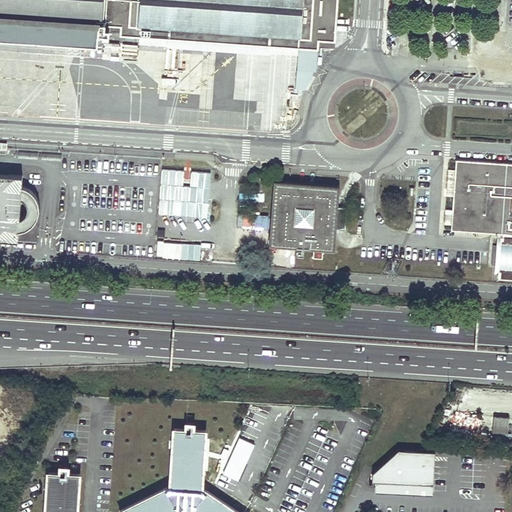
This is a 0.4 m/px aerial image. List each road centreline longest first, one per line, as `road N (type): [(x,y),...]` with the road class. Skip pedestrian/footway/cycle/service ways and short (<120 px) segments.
road 1 (motorway): [(0,329),(511,364)]
road 2 (motorway): [(511,334),(0,300)]
